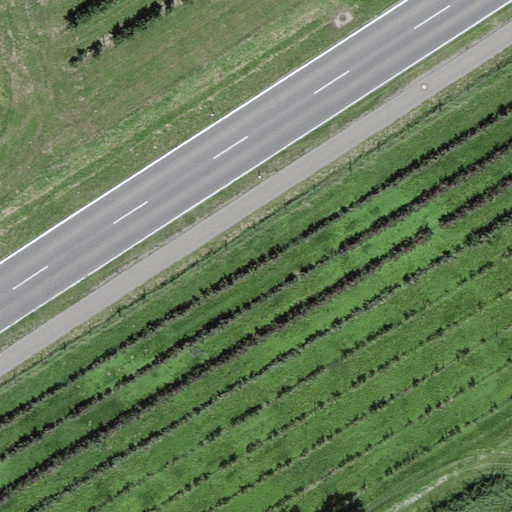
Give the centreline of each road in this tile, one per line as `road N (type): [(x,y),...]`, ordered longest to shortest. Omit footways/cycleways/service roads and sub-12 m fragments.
road 1 (secondary): [(465,0),(0,301)]
road 2 (track): [(398,511),(511,444)]
